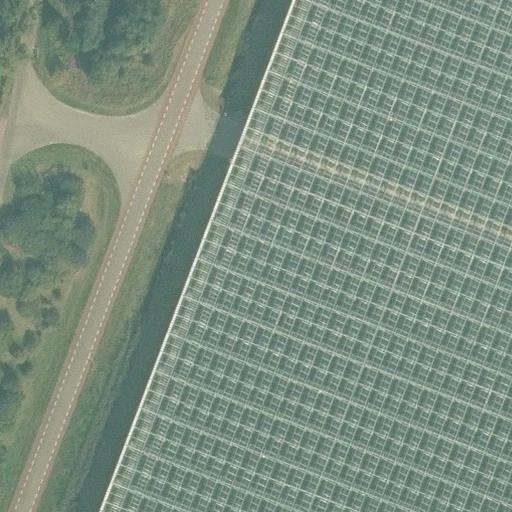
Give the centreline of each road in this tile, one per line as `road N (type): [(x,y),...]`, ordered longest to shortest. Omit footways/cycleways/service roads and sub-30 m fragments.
road 1 (unclassified): [(23,511),(216,0)]
road 2 (unknown): [(7,115),(160,148)]
